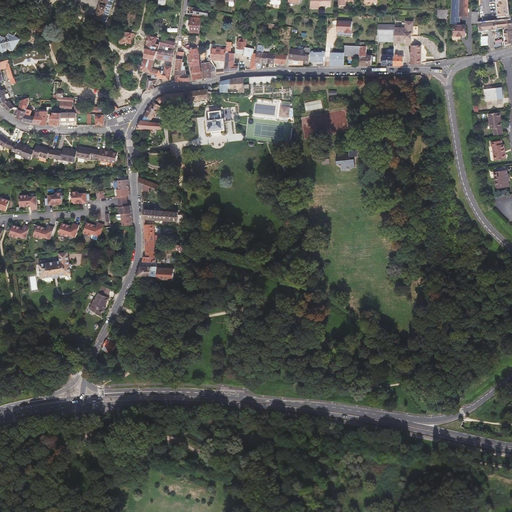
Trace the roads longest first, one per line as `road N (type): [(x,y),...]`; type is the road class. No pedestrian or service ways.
road 1 (tertiary): [(172,87),(235,75),(432,70)]
road 2 (secondary): [(7,416),(143,402),(265,403)]
road 3 (track): [(85,414),(91,432),(146,433),(207,455),(230,470),(260,511)]
road 4 (secondary): [(511,447),(309,408)]
road 5 (tertiary): [(81,374),(135,264),(134,200)]
road 6 (tertiary): [(448,84),(465,185),(481,218),(511,250)]
road 7 (residential): [(0,219),(86,214),(134,200)]
road 8 (secondary): [(438,420),(309,408)]
road 9 (secondary): [(265,403),(139,393)]
